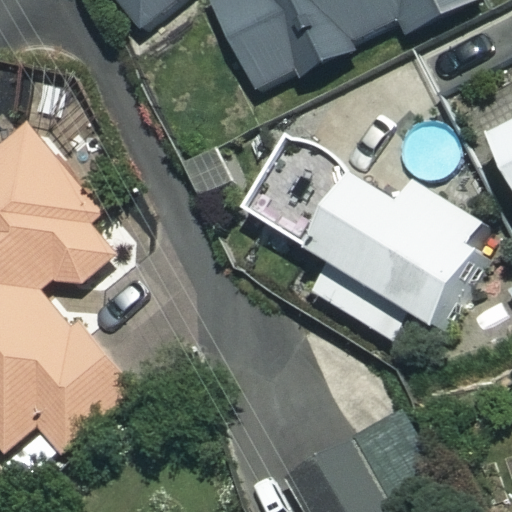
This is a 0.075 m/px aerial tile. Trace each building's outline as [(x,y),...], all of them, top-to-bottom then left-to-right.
[(120,0),(146,32),(186,0),(120,0)] [(258,99),(295,82),(301,96),(365,67),(359,53),(407,32),(410,38),(492,1),(491,0),(216,0),(214,1),(258,99)] [(0,448),(7,458),(40,431),(65,462),(152,392),(91,317),(77,329),(48,294),(62,283),(84,289),(109,276),(115,249),(100,228),(114,216),(39,124),(0,152),(0,448)] [(511,139),(492,151),(511,187),(511,139)] [(334,272),(413,321),(453,344),(499,266),(478,253),(489,235),(418,193),(407,211),(292,143),(246,220),(334,272)] [(413,321),(334,272),(318,299),(398,346),(413,321)] [(307,511),(446,511),(448,511),(406,424),(291,479),(307,511)]
